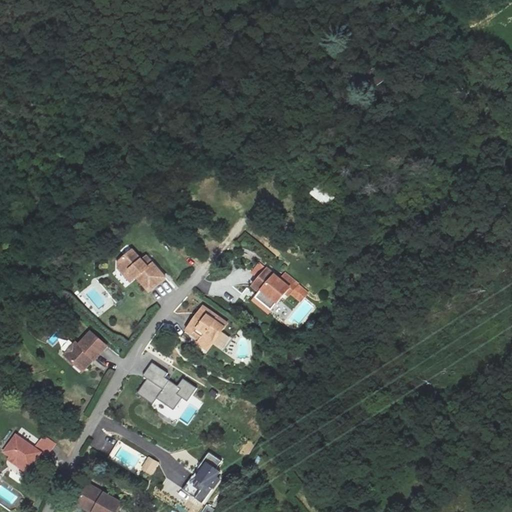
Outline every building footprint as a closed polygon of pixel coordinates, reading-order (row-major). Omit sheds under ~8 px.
[(326,207),(335,197),(320,182),(310,192),(326,207)] [(131,282),(137,277),(149,291),(164,277),(144,255),(140,258),(131,249),(118,261),(118,267),(131,282)] [(269,313),(285,293),(288,295),(290,293),(300,302),(309,291),(298,283),(286,273),(281,279),(260,262),(251,272),(258,277),(251,285),(259,292),(253,300),(269,313)] [(226,321),(201,304),(184,328),(188,331),(185,334),(207,350),(226,321)] [(83,371),(91,361),(93,358),(94,360),(105,345),(88,332),(77,346),(74,344),(64,356),(83,371)] [(168,374),(152,363),(143,376),(147,378),(137,393),(153,404),(158,397),(175,409),(182,397),(188,401),(196,389),(182,379),(177,385),(165,377),(168,374)] [(2,451),(29,471),(42,454),(47,457),(56,444),(45,435),(35,448),(15,434),(2,451)] [(210,451),(184,489),(201,502),(221,478),(218,476),(222,470),(218,467),(224,461),(210,451)] [(153,474),(158,463),(148,458),(142,469),(153,474)] [(87,483),(76,504),(91,511),(112,511),(119,501),(87,483)]
